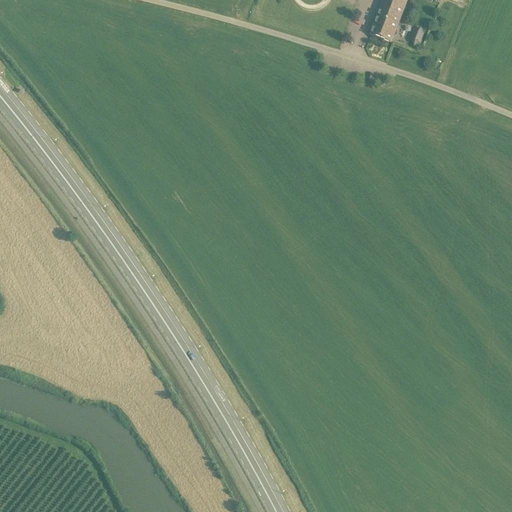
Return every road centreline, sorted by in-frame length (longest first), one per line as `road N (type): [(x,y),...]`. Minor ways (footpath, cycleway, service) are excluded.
road 1 (primary): [(274,511),(120,254),(0,99)]
road 2 (unclassified): [(511,115),(155,0)]
